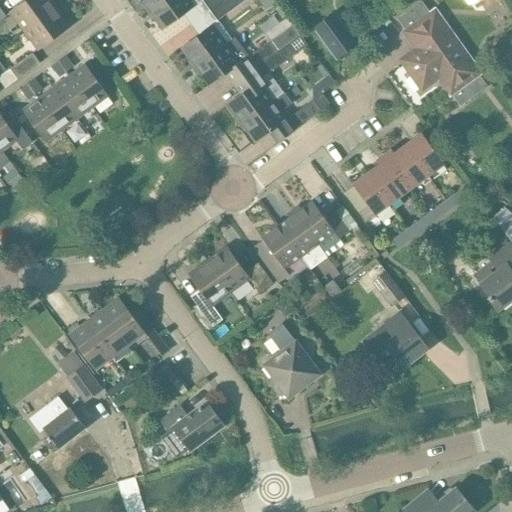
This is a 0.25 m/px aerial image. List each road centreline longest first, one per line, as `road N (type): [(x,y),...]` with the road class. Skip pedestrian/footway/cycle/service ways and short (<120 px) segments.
road 1 (residential): [(276,499),(258,425),(141,263)]
road 2 (unclassified): [(276,499),(511,433)]
road 3 (residential): [(238,192),(100,0)]
road 4 (residential): [(238,192),(383,91)]
road 5 (residential): [(141,263),(0,284)]
road 6 (residential): [(141,263),(238,192)]
